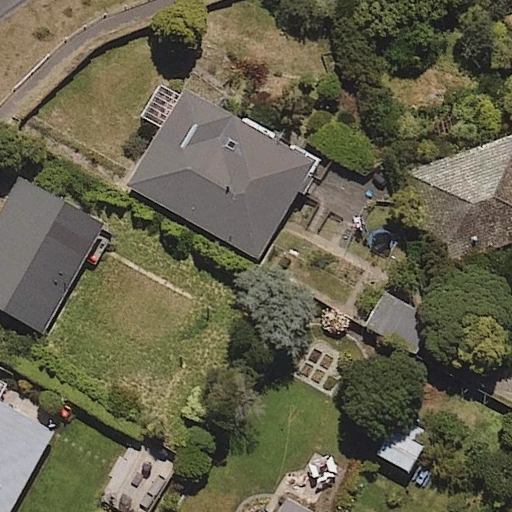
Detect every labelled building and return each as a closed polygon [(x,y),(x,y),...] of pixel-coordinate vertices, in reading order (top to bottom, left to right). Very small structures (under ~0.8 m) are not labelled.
[(312,155),(172,71),(144,117),(151,121),(119,175),(252,255),(312,155)] [(397,160),(437,263),(511,234),(511,121),(510,117),(397,160)] [(99,214),(9,166),(0,183),(0,318),(4,310),(39,328),(99,214)] [(432,311),(378,278),(354,318),(408,351),(432,311)] [(0,511),(48,417),(0,392),(0,511)] [(418,437),(386,419),(370,447),(402,465),(418,437)] [(147,511),(173,461),(135,441),(107,497),(136,511),(147,511)] [(308,511),(311,508),(277,490),(266,510),(256,504),(252,511),(308,511)]
